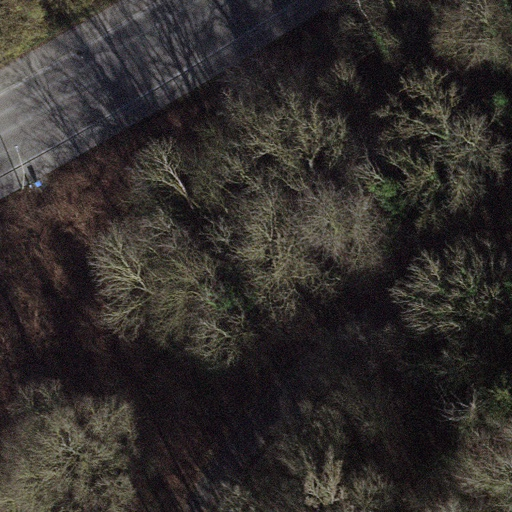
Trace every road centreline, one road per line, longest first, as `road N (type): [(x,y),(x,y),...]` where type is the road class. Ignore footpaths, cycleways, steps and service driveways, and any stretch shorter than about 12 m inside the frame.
road 1 (track): [(221,511),(340,356),(511,282)]
road 2 (secondary): [(225,0),(0,134)]
